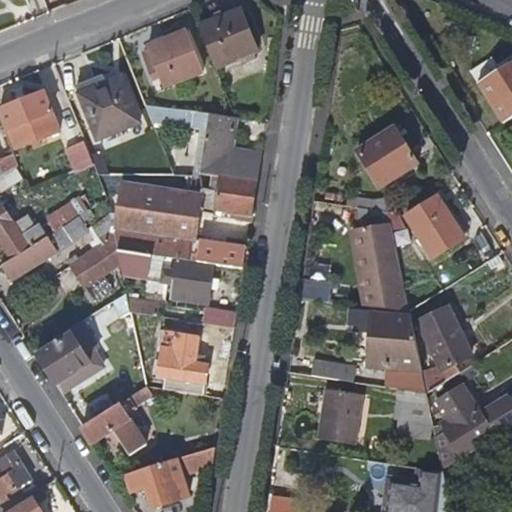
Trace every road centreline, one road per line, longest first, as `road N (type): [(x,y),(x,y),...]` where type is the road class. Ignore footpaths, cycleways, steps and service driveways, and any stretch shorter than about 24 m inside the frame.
road 1 (residential): [(234,511),(317,0)]
road 2 (residential): [(371,0),(511,222)]
road 3 (residential): [(104,511),(0,345)]
road 4 (residential): [(0,57),(145,0)]
